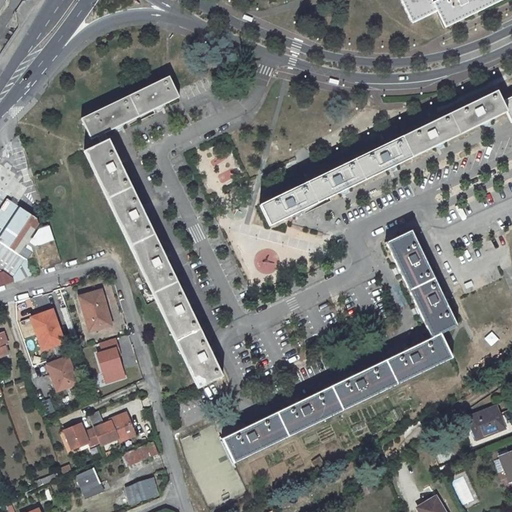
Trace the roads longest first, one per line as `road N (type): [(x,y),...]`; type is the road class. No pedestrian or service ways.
road 1 (residential): [(425,195),(351,231),(363,265),(240,326),(160,150),(242,106)]
road 2 (residential): [(0,298),(109,259),(181,494)]
road 3 (tertiary): [(511,28),(448,54),(365,62),(272,38),(202,0)]
road 4 (tertiary): [(268,54),(334,75),(385,79),(451,69),(511,45)]
road 5 (unknown): [(160,150),(147,156),(142,178),(215,341),(240,326)]
road 6 (tertiary): [(15,94),(115,17),(145,13),(206,27)]
